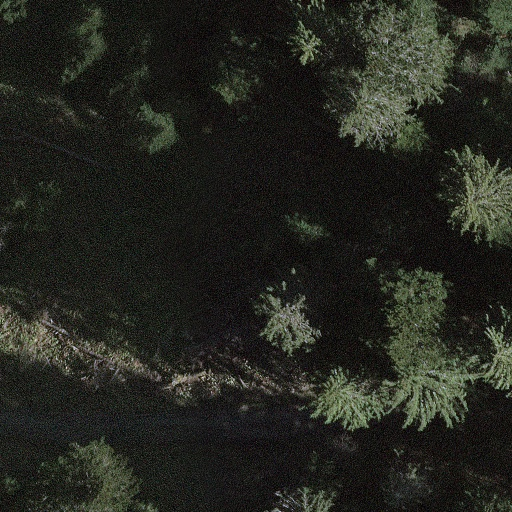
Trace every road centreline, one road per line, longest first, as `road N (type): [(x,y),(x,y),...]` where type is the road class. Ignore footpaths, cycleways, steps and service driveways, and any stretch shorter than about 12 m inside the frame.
road 1 (track): [(0,451),(297,429)]
road 2 (track): [(511,413),(297,429)]
